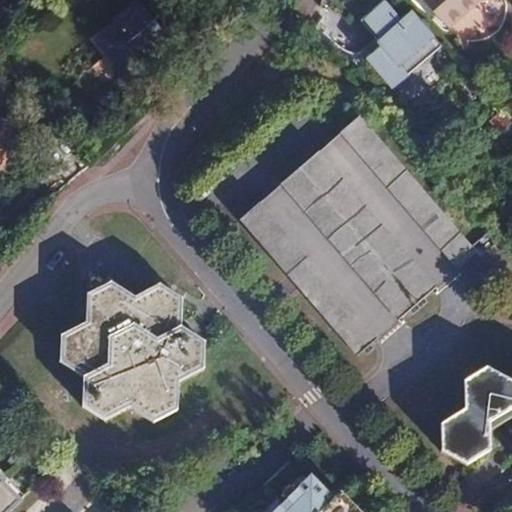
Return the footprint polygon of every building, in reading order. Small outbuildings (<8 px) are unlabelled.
[(427,0),(450,25),(477,0),(427,0)] [(120,25),(101,43),(124,68),(120,70),(133,85),(157,61),(149,52),(150,47),(167,30),(139,1),(117,21),(120,25)] [(406,22),(389,3),(366,24),(387,48),(373,60),(400,91),(415,77),(407,67),(441,37),(417,11),(406,22)] [(449,47),(441,37),(407,67),(415,77),(449,47)] [(0,171),(16,157),(10,150),(18,124),(0,118),(0,171)] [(364,122),(246,226),(362,361),(481,256),(364,122)] [(91,304),(90,331),(112,346),(138,333),(139,305),(118,291),(91,304)] [(163,292),(139,305),(138,333),(159,347),(185,333),(186,307),(163,292)] [(112,346),(90,331),(66,343),(64,372),(86,385),(111,372),(112,346)] [(185,359),(185,333),(159,347),(159,374),(182,389),(208,376),(209,360),(185,359)] [(209,350),(185,333),(185,359),(209,360),(209,350)] [(111,372),(86,385),(86,412),(110,427),(134,415),(135,386),(111,372)] [(511,384),(491,373),(484,377),(511,391),(511,384)] [(135,386),(134,415),(158,429),(181,416),(182,389),(159,374),(135,386)] [(445,432),(445,450),(477,467),(494,457),(495,435),(494,429),(511,417),(511,391),(484,377),(469,387),(469,416),(445,432)] [(511,417),(494,429),(495,435),(511,424),(511,417)] [(477,467),(445,450),(445,459),(470,471),(477,467)] [(0,511),(20,511),(23,510),(4,490),(7,488),(0,481),(0,511)] [(357,511),(355,509),(352,511),(343,511),(342,510),(320,487),(316,491),(306,499),(293,511),(357,511)] [(306,499),(316,491),(313,489),(308,488),(302,495),(306,499)] [(343,511),(352,511),(355,509),(349,503),(342,510),(343,511)]
